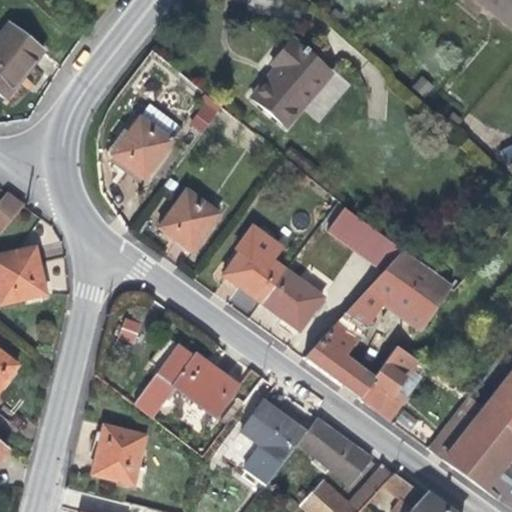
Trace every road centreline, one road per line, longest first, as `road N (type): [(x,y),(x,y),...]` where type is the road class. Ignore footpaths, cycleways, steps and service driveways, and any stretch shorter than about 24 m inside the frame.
road 1 (tertiary): [(478,511),(102,240)]
road 2 (residential): [(102,240),(35,511)]
road 3 (tertiary): [(53,164),(52,124),(78,77),(141,0)]
